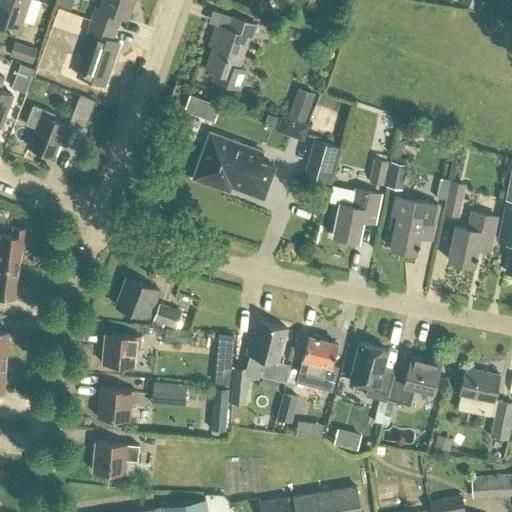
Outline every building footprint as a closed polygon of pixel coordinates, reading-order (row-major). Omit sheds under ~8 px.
[(0,0),(0,23),(16,29),(26,0),(0,0)] [(91,18),(116,26),(120,15),(127,17),(132,0),(102,0),(100,8),(95,6),(91,18)] [(67,25),(72,12),(59,8),(55,20),(67,25)] [(225,12),(221,25),(206,67),(217,70),(214,78),(239,86),(245,67),(237,64),(247,34),(252,36),(256,22),(225,12)] [(112,37),(116,26),(91,18),(87,31),(91,33),(77,75),(104,84),(119,39),(112,37)] [(14,41),(9,54),(32,62),(36,48),(14,41)] [(25,91),(34,67),(21,62),(11,86),(25,91)] [(0,124),(12,93),(0,88),(0,87),(5,76),(0,74),(0,124)] [(299,87),(289,115),(305,121),(315,93),(299,87)] [(59,143),(64,145),(74,121),(85,125),(95,99),(80,93),(68,122),(54,116),(55,113),(33,104),(26,121),(37,126),(29,147),(54,156),(59,143)] [(262,195),(269,176),(273,165),(259,159),(262,150),(210,131),(193,176),(228,189),(230,183),(262,195)] [(302,173),(330,182),(341,145),(313,137),(302,173)] [(384,183),(389,160),(374,157),(369,180),(384,183)] [(402,187),(406,163),(390,160),(386,184),(402,187)] [(459,215),(465,182),(450,179),(443,212),(459,215)] [(374,221),(380,193),(354,188),(351,203),(340,201),(333,233),(358,239),(363,219),(374,221)] [(433,231),(439,203),(397,193),(389,227),(394,228),(391,245),(416,251),(421,229),(433,231)] [(511,271),(511,204),(505,203),(497,239),(511,241),(506,270),(511,271)] [(490,245),(497,215),(472,210),(468,227),(456,225),(449,258),(474,263),(478,243),(490,245)] [(0,263),(19,265),(24,226),(12,224),(10,233),(0,232),(0,263)] [(19,265),(0,263),(0,293),(14,296),(19,265)] [(148,317),(153,303),(159,289),(125,276),(115,304),(148,317)] [(175,326),(182,310),(160,301),(152,322),(162,326),(164,321),(175,326)] [(248,354),(246,365),(234,364),(232,401),(246,402),(248,375),(253,376),(260,372),(264,358),(277,361),(286,326),(259,319),(253,338),(248,337),(244,353),(248,354)] [(191,329),(164,326),(163,339),(189,343),(191,329)] [(0,359),(6,360),(9,330),(0,328),(0,359)] [(139,350),(140,335),(104,332),(102,362),(133,365),(134,349),(139,350)] [(321,338),(320,334),(314,333),(311,335),(309,334),(296,379),(331,389),(337,366),(331,364),(337,342),(321,338)] [(386,399),(393,374),(380,371),(387,348),(360,341),(350,377),(367,381),(364,393),(386,399)] [(393,374),(386,399),(385,403),(408,409),(410,403),(415,384),(433,389),(441,362),(411,354),(405,376),(393,373),(393,374)] [(152,356),(150,369),(163,371),(165,358),(152,356)] [(494,399),(499,372),(465,366),(460,393),(461,393),(458,409),(489,415),(492,399),(494,399)] [(176,397),(177,381),(153,380),(152,395),(176,397)] [(134,405),(135,390),(99,387),(97,416),(128,419),(129,404),(134,405)] [(291,420),(298,394),(284,390),(277,416),(291,420)] [(490,435),(507,439),(511,414),(511,401),(497,398),(490,435)] [(209,428),(224,430),(227,400),(212,399),(209,428)] [(436,432),(432,447),(446,451),(450,436),(436,432)] [(137,460),(139,444),(95,440),(92,470),(124,472),(125,459),(137,460)] [(471,497),(511,494),(511,472),(470,476),(471,497)] [(360,511),(355,483),(293,494),(296,511),(360,511)] [(463,511),(460,493),(428,498),(430,511),(456,511),(457,511),(456,511),(463,511)] [(259,511),(290,511),(287,495),(257,500),(259,511)] [(208,511),(205,497),(163,504),(164,511),(154,511),(153,506),(120,511),(208,511)]
